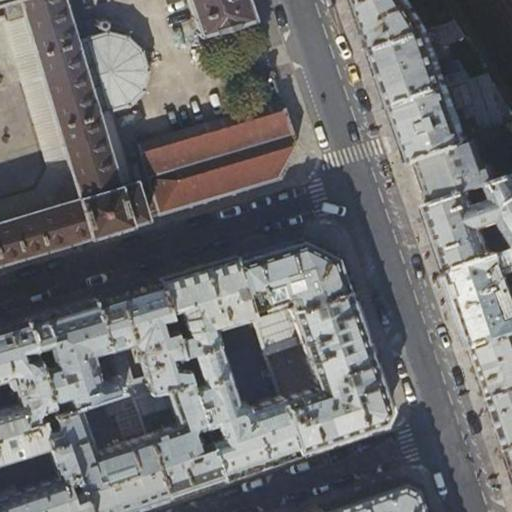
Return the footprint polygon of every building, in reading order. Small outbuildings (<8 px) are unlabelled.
[(0,0),(0,263),(22,257),(22,255),(88,235),(88,237),(129,225),(128,223),(280,178),(295,146),(270,71),(240,79),(249,110),(137,144),(151,192),(139,196),(112,108),(126,104),(140,90),(145,69),(140,50),(126,37),(107,32),(91,36),(79,0),(166,0),(167,2),(172,0),(186,0),(199,34),(252,18),(245,0),(0,0)] [(371,49),(428,30),(409,0),(353,0),(359,16),(371,49)] [(470,78),(465,70),(444,77),(435,49),(470,34),(460,19),(428,30),(371,49),(381,78),(390,106),(470,78)] [(470,78),(390,106),(401,138),(409,162),(419,159),(511,126),(511,101),(493,71),(470,78)] [(424,206),(470,189),(488,183),(511,174),(511,126),(419,159),(425,176),(430,191),(423,193),(414,166),(411,167),(424,206)] [(511,174),(488,183),(495,202),(491,201),(489,201),(486,201),(484,202),(482,203),(479,206),(477,208),(470,189),(424,206),(434,234),(447,272),(494,256),(488,238),(492,237),(491,232),(510,225),(511,230),(511,174)] [(275,244),(234,256),(250,308),(288,296),(291,307),(347,288),(340,267),(336,255),(300,237),(275,244)] [(511,249),(494,256),(447,272),(458,304),(473,347),(511,333),(511,249)] [(197,267),(157,279),(175,339),(213,327),(252,315),(250,308),(234,256),(197,267)] [(92,299),(111,360),(116,375),(121,390),(130,388),(133,398),(187,379),(175,339),(157,279),(125,289),(92,299)] [(366,345),(347,288),(291,307),(254,320),(261,346),(297,334),(313,386),(279,397),(297,451),(381,422),(388,409),(366,345)] [(60,308),(25,319),(50,402),(65,397),(68,408),(77,405),(102,397),(121,390),(116,375),(99,380),(91,355),(99,352),(101,356),(104,355),(106,361),(111,360),(92,299),(60,308)] [(0,326),(0,379),(4,379),(7,390),(12,388),(17,403),(0,407),(0,433),(38,421),(54,416),(54,413),(50,402),(25,319),(0,326)] [(213,327),(175,339),(187,379),(203,425),(208,440),(220,477),(261,464),(297,451),(279,397),(278,396),(248,406),(246,404),(244,403),(240,402),(237,402),(213,327)] [(511,333),(473,347),(490,398),(511,390),(511,333)] [(195,486),(220,477),(208,440),(199,443),(194,428),(203,425),(187,379),(133,398),(139,416),(170,405),(176,422),(145,433),(166,496),(195,486)] [(77,405),(68,408),(54,413),(54,416),(86,511),(119,511),(125,510),(166,496),(145,433),(139,416),(133,398),(130,388),(121,390),(102,397),(108,415),(115,412),(125,441),(94,451),(77,405)] [(511,447),(511,390),(490,398),(495,414),(508,449),(511,447)] [(86,511),(54,416),(38,421),(45,442),(55,475),(0,493),(0,511),(86,511)] [(45,442),(38,421),(0,433),(0,455),(29,447),(31,451),(40,448),(39,444),(45,442)] [(414,486),(400,479),(374,488),(341,499),(316,508),(317,511),(423,511),(420,501),(414,486)]
